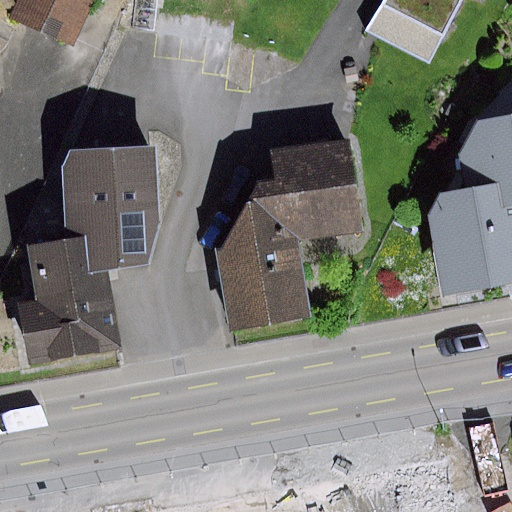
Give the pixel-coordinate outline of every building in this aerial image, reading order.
[(90,0),(15,0),(8,16),(71,44),(90,0)] [(458,0),(381,0),(364,30),(428,63),(458,0)] [(511,113),(471,120),(424,216),(437,296),(511,284),(511,113)] [(60,241),(22,247),(33,298),(10,301),(21,366),(116,350),(105,271),(145,263),(156,219),(151,145),(64,152),(55,168),(60,241)] [(272,194),(239,218),(217,240),(226,332),(305,327),(291,250),(360,241),(344,145),(270,156),(272,194)] [(461,511),(452,452),(246,487),(250,511),(461,511)]
